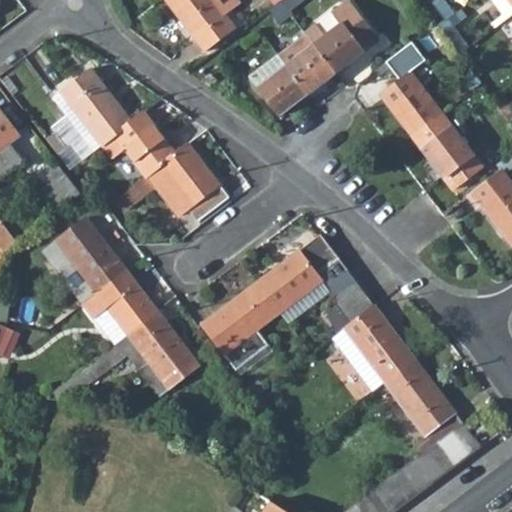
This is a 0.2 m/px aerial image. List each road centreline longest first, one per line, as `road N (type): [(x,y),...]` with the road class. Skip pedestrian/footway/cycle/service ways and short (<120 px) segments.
road 1 (residential): [(305,181),(74,3)]
road 2 (residential): [(478,330),(305,181)]
road 3 (residential): [(192,270),(305,181)]
